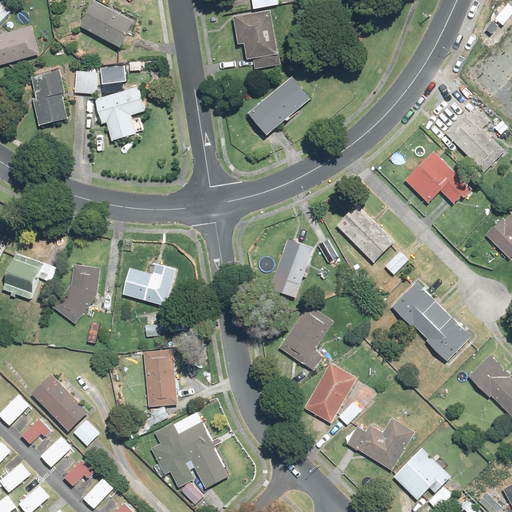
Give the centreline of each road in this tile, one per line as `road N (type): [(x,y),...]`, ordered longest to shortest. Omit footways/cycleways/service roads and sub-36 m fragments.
road 1 (residential): [(456,0),(420,72),(368,132),(282,186),(211,205)]
road 2 (residential): [(211,205),(231,347),(260,417),(297,460)]
road 3 (residential): [(211,205),(146,209),(85,200),(0,161)]
road 4 (residential): [(183,0),(211,205)]
road 5 (residential): [(0,425),(89,511)]
